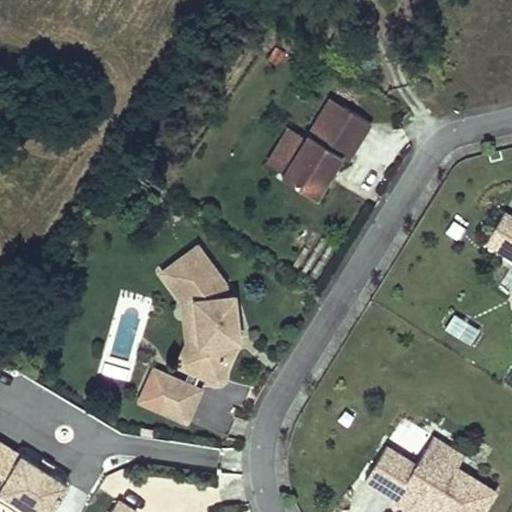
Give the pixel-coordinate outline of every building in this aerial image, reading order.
[(331,104),(322,117),(335,125),(344,112),(331,104)] [(322,117),(281,183),(314,203),(340,162),(347,166),(370,129),(344,112),(335,125),(322,117)] [(511,238),(511,223),(501,217),(483,247),(500,258),(511,238)] [(511,238),(500,258),(511,265),(511,238)] [(197,253),(162,280),(184,307),(204,304),(207,325),(198,326),(201,352),(192,376),(223,389),(240,345),(236,299),(229,302),(226,289),(197,253)] [(204,304),(184,307),(189,349),(180,372),(192,376),(201,352),(198,326),(207,325),(204,304)] [(470,344),(479,328),(452,312),(442,328),(470,344)] [(204,388),(152,369),(138,402),(189,425),(204,388)] [(460,460),(429,441),(421,454),(412,469),(382,451),(362,484),(392,503),(397,495),(424,511),(481,511),(491,496),(452,472),(460,460)] [(52,511),(66,490),(0,448),(0,486),(2,488),(0,491),(0,498),(21,511),(52,511)] [(0,491),(2,488),(0,486),(0,507),(7,511),(21,511),(0,498),(0,491)] [(424,511),(397,495),(392,503),(406,511),(424,511)]
